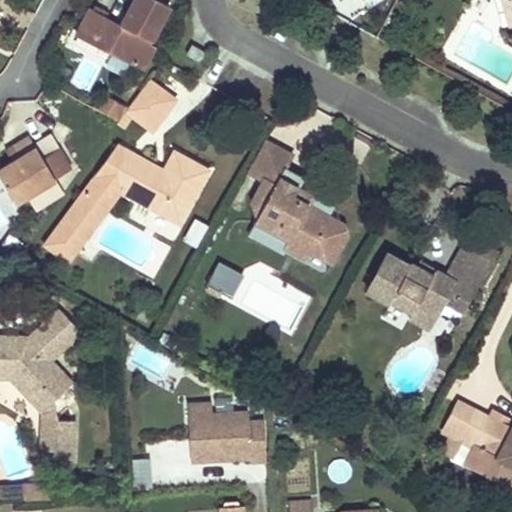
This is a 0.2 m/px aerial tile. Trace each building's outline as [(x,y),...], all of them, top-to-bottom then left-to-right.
[(77,31),(137,64),(150,40),(170,4),(168,2),(168,0),(134,0),(124,20),(118,30),(105,24),(111,12),(93,2),(77,31)] [(511,0),(502,0),(509,25),(511,26),(511,0)] [(124,20),(111,12),(105,24),(118,30),(124,20)] [(158,45),(150,40),(137,64),(146,68),(158,45)] [(192,42),(186,53),(204,62),(209,51),(192,42)] [(162,117),(176,99),(150,79),(136,97),(162,117)] [(162,117),(136,97),(126,110),(153,130),(162,117)] [(114,99),(110,105),(118,110),(122,104),(114,99)] [(73,167),(60,146),(43,157),(30,135),(15,145),(16,147),(7,153),(12,162),(0,168),(0,173),(17,202),(73,167)] [(286,164),(290,156),(262,141),(249,166),(265,175),(276,180),(280,172),(282,173),(286,164)] [(119,167),(127,151),(118,147),(108,160),(119,167)] [(182,217),(203,177),(188,169),(194,159),(175,149),(167,163),(170,164),(167,170),(160,173),(157,171),(158,167),(127,151),(119,167),(108,160),(44,246),(67,263),(75,251),(69,247),(87,223),(93,227),(120,192),(169,219),(172,212),(182,217)] [(209,167),(194,159),(188,169),(203,177),(209,167)] [(346,219),(330,210),(310,200),(315,191),(296,180),(282,173),(280,172),(276,180),(265,175),(254,196),(264,202),(256,216),(290,234),(286,241),(288,243),(306,253),(310,245),(334,258),(349,230),(346,219)] [(330,210),(334,201),(315,191),(310,200),(330,210)] [(182,217),(172,212),(169,219),(178,224),(182,217)] [(290,234),(256,216),(250,228),(286,248),(288,243),(286,241),(290,234)] [(193,218),(183,242),(199,248),(209,225),(193,218)] [(75,251),(93,227),(87,223),(69,247),(75,251)] [(497,247),(471,232),(467,240),(493,255),(497,247)] [(0,249),(12,259),(24,243),(12,234),(0,249)] [(400,253),(389,247),(369,284),(391,296),(392,294),(415,306),(418,299),(437,309),(446,294),(450,285),(470,296),(493,255),(467,240),(450,271),(436,264),(434,268),(420,261),(411,256),(409,258),(400,253)] [(436,264),(422,256),(420,261),(434,268),(436,264)] [(246,278),(221,264),(210,284),(235,297),(246,278)] [(470,296),(450,285),(446,294),(465,305),(470,296)] [(73,383),(52,361),(81,334),(58,310),(29,336),(0,335),(0,380),(10,381),(25,397),(41,413),(38,458),(75,459),(77,422),(56,421),(52,403),(73,383)] [(511,420),(495,412),(494,414),(463,397),(448,426),(478,443),(468,462),(511,485),(511,420)] [(270,459),(267,419),(252,420),(251,410),(235,411),(234,399),(215,400),(215,402),(190,403),(195,460),(253,456),(253,460),(270,459)] [(511,414),(498,407),(495,412),(511,420),(511,414)] [(455,455),(465,436),(456,431),(446,450),(454,455),(455,455)] [(152,457),(133,458),(134,490),(154,490),(152,457)] [(54,483),(23,485),(23,487),(24,501),(55,499),(54,483)] [(24,501),(23,487),(9,488),(0,490),(0,502),(11,502),(24,501)] [(0,502),(0,511),(12,511),(11,502),(0,502)] [(244,511),(244,508),(239,503),(227,504),(225,510),(223,510),(223,511),(244,511)] [(382,511),(382,507),(346,510),(345,511),(314,511),(314,503),(293,504),(293,511),(382,511)]
